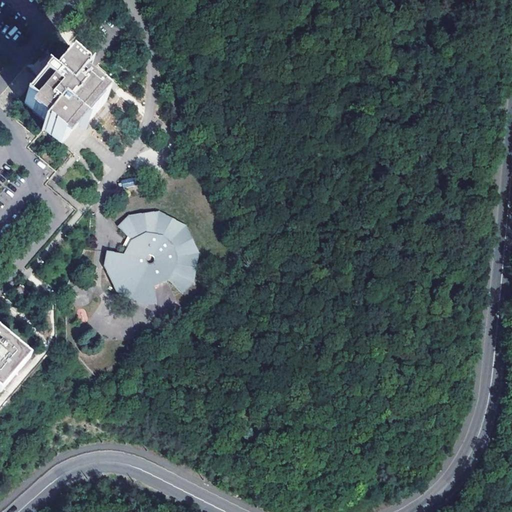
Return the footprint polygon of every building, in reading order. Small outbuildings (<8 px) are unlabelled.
[(30,95),(23,103),(48,123),(43,128),(61,144),(78,124),(83,128),(107,101),(83,80),(87,75),(70,60),(52,80),(47,76),(41,83),(30,96),(30,95)] [(25,91),(30,95),(30,96),(41,83),(36,78),(25,91)] [(132,178),(121,181),(123,187),(134,185),(132,178)] [(131,241),(124,254),(106,251),(104,266),(116,292),(131,307),(157,304),(155,287),(169,280),(182,294),(194,284),(199,253),(186,226),(159,211),(129,215),(118,226),(131,241)] [(19,285),(12,293),(19,299),(26,292),(19,285)] [(0,391),(29,357),(0,332),(0,391)]
